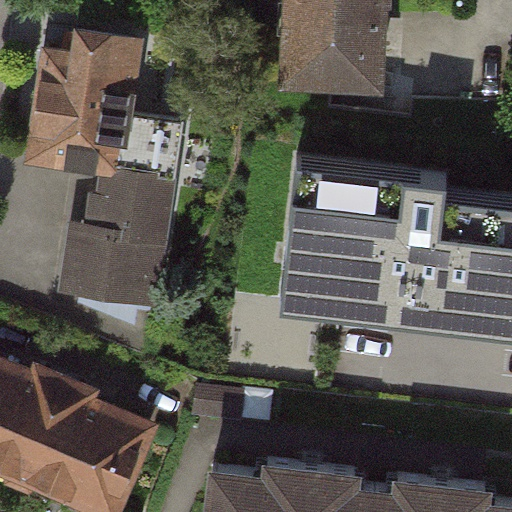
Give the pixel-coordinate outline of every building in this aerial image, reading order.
[(291,0),(287,75),(378,78),(382,0),(291,0)] [(26,155),(98,166),(117,169),(119,155),(128,96),(136,41),(69,31),(62,83),(38,80),(26,155)] [(128,96),(119,155),(173,162),(181,104),(128,96)] [(153,298),(173,162),(119,155),(117,169),(98,166),(80,288),(153,298)] [(446,172),(298,155),(287,248),(317,252),(312,301),(508,324),(511,290),(511,193),(444,186),(446,172)] [(305,334),(279,331),(285,284),(244,279),(235,359),(302,366),(305,334)] [(0,463),(112,511),(154,413),(0,347),(0,463)] [(212,454),(205,511),(511,511),(511,487),(489,485),(490,471),(396,460),(394,475),(357,470),(358,456),(267,445),(265,460),(212,454)]
